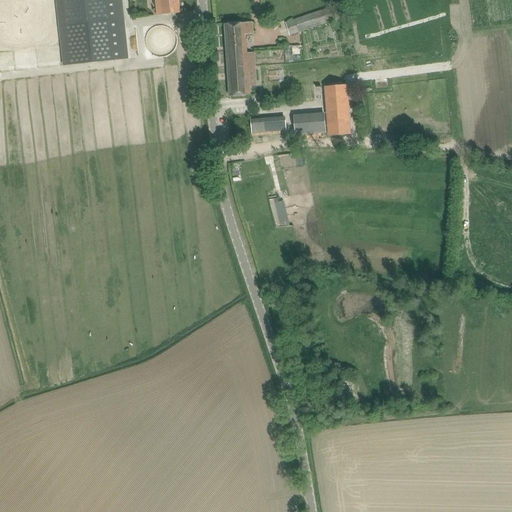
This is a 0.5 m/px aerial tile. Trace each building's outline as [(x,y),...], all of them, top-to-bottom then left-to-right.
[(64,0),(72,65),(129,59),(122,0),(64,0)] [(156,0),(158,15),(170,14),(181,13),(179,0),(156,0)] [(290,35),(341,19),(336,6),(286,22),(290,35)] [(225,24),(227,54),(247,53),(246,35),(254,34),(253,22),(225,24)] [(287,45),(287,60),(296,61),(296,45),(287,45)] [(257,86),(256,58),(255,52),(247,53),(227,54),(230,96),(241,96),(250,95),(249,87),(257,86)] [(299,113),(294,114),(295,134),(300,134),(327,132),(325,111),(299,113)] [(252,121),(253,134),(286,131),(285,118),(252,121)] [(275,203),(271,204),(277,227),(287,227),(281,202),(278,202),(275,203)] [(350,404),(347,391),(338,393),(341,406),(350,404)]
